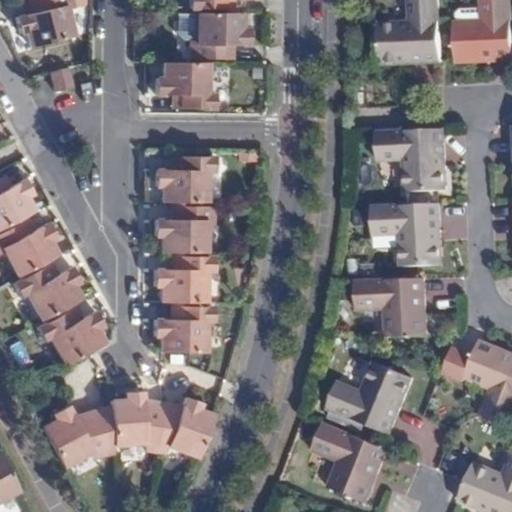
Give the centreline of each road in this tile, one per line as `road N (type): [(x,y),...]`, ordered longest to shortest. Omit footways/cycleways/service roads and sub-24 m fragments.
road 1 (residential): [(298,133),(273,325),(208,511)]
road 2 (residential): [(511,97),(491,101),(476,127),(479,277),(492,305),(511,316)]
road 3 (residential): [(298,133),(102,136)]
road 4 (residential): [(135,367),(132,315),(86,180)]
road 5 (residential): [(300,0),(298,133)]
road 6 (residential): [(93,127),(112,97),(114,0)]
